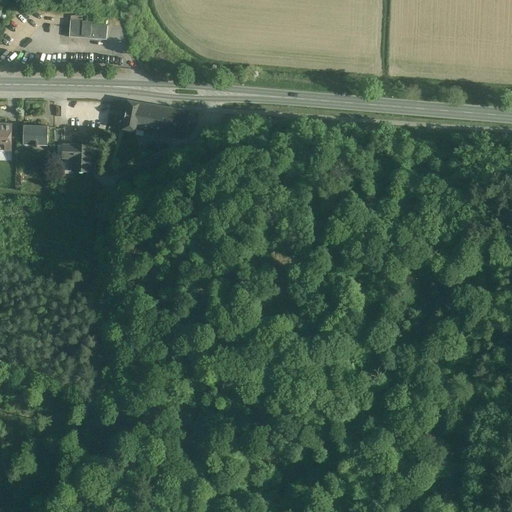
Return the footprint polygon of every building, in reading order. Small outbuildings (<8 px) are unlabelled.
[(92,22),(70,21),(69,37),(106,40),(107,26),(92,25),(92,22)] [(188,113),(140,104),(140,103),(128,101),(122,129),(135,132),(135,131),(136,132),(136,130),(182,138),(184,137),(188,113)] [(11,124),(0,124),(0,150),(11,151),(11,137),(11,124)] [(48,126),(24,126),(23,145),(36,145),(36,148),(37,148),(37,146),(47,146),(48,128),(48,126)] [(65,129),(55,129),(55,135),(55,145),(63,145),(64,145),(65,129)] [(64,145),(63,145),(63,158),(63,155),(73,156),(72,170),(72,171),(90,172),(92,146),(64,145)]
